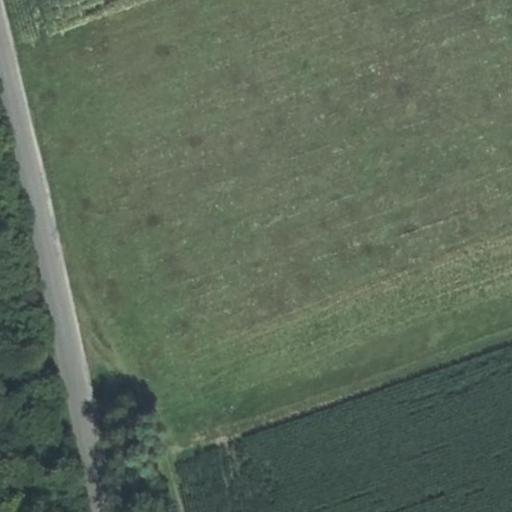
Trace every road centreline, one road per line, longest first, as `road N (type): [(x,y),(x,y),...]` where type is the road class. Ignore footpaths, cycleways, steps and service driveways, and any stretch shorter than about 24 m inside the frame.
road 1 (unclassified): [(0,50),(103,511)]
road 2 (track): [(44,511),(22,403),(34,384),(74,360)]
